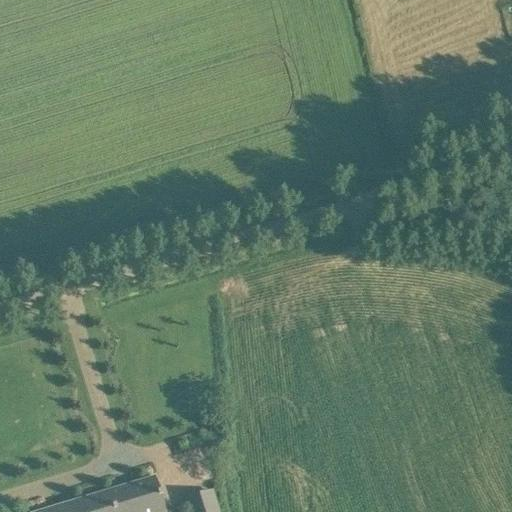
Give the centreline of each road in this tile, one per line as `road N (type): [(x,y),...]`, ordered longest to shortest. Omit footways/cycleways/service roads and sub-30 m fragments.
road 1 (unclassified): [(351,202),(0,307)]
road 2 (track): [(351,202),(380,233),(511,246)]
road 3 (unclassified): [(351,202),(511,156)]
